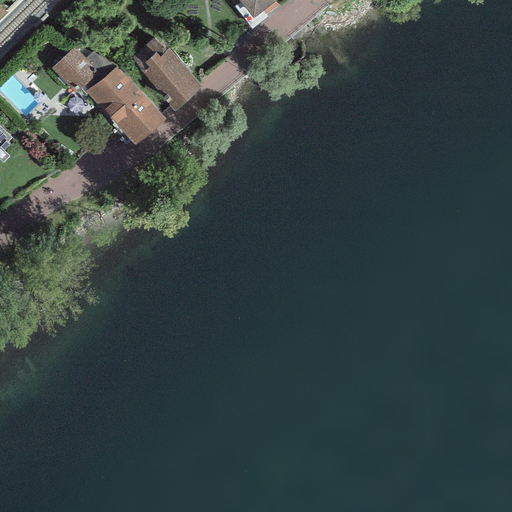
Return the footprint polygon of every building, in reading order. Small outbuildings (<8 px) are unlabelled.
[(243,0),(253,12),(267,0),(243,0)] [(168,43),(165,46),(154,34),(131,55),(174,103),(201,80),(168,43)] [(77,40),(54,63),(78,87),(101,64),(77,40)] [(86,88),(134,140),(164,112),(117,60),(86,88)] [(0,157),(3,160),(10,153),(4,147),(10,141),(7,138),(11,134),(0,123),(0,157)]
